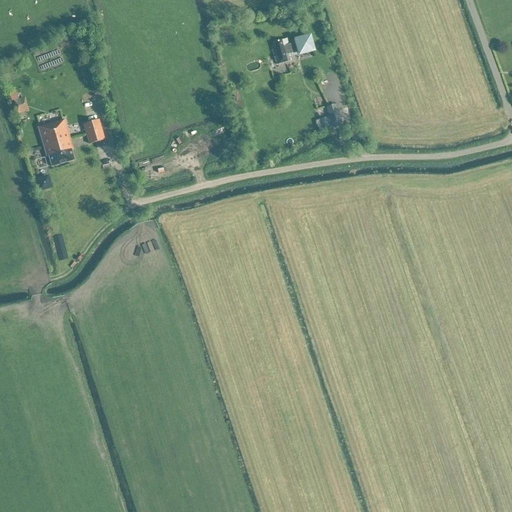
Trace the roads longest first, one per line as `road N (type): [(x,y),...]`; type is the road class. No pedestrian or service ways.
road 1 (unclassified): [(511,141),(444,158),(225,183),(122,211)]
road 2 (unclassified): [(511,119),(469,0)]
